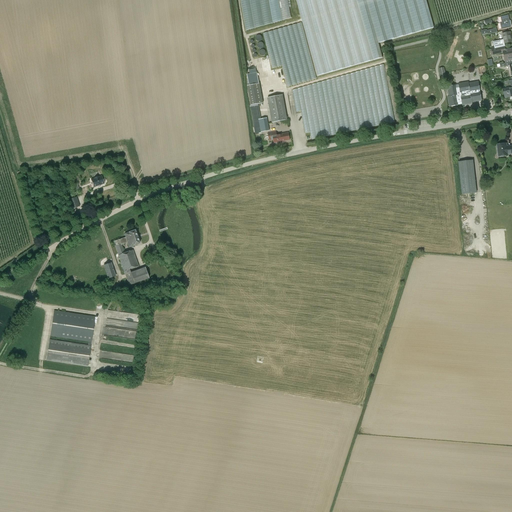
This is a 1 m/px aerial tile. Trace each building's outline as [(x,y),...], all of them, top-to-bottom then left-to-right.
[(288,0),(239,0),(246,29),(292,19),(288,0)] [(500,23),(501,29),(511,27),(508,15),(501,17),(502,22),(500,23)] [(267,91),(315,80),(303,23),(254,34),(267,91)] [(493,42),(494,47),(494,49),(504,47),(505,46),(504,43),(511,41),(511,40),(511,36),(511,37),(510,32),(502,34),(503,40),(493,42)] [(494,47),(491,48),(492,55),(504,53),(505,58),(509,57),(510,60),(511,59),(511,48),(505,50),(504,47),(494,49),(494,47)] [(511,61),(500,64),(500,67),(510,65),(511,76),(511,75),(511,61)] [(437,68),(439,79),(446,78),(444,67),(437,68)] [(247,75),(249,85),(259,83),(257,73),(255,74),(252,74),(250,74),(247,75)] [(511,87),(503,89),(505,98),(511,96),(511,79),(508,81),(509,84),(510,84),(511,87)] [(457,105),(462,104),(462,105),(472,104),(472,102),(481,101),(480,92),(479,90),(480,90),(478,81),(459,85),(459,87),(456,88),(455,85),(447,87),(448,96),(447,97),(449,107),(458,105),(457,105)] [(263,103),(259,83),(249,85),(247,85),(251,105),(263,103)] [(413,104),(412,94),(409,95),(408,92),(403,93),(404,105),(413,104)] [(272,123),(287,120),(282,95),(267,98),(272,123)] [(261,132),(269,131),(267,118),(259,120),(256,105),(250,106),(255,134),(261,133),(261,132)] [(268,133),(269,140),(274,140),(274,143),(285,141),(290,140),(288,133),(284,134),(277,135),(276,132),(268,133)] [(508,154),(511,153),(511,145),(506,146),(505,144),(497,145),(498,156),(508,155),(508,154)] [(462,195),(477,193),(473,160),(458,162),(462,195)] [(94,178),(91,179),(94,187),(97,186),(101,185),(104,183),(104,182),(105,181),(104,177),(102,177),(102,176),(98,177),(94,178)] [(76,197),(69,199),(72,209),(80,206),(76,197)] [(128,285),(149,279),(145,268),(132,272),(130,269),(138,266),(133,250),(124,253),(121,245),(128,243),(129,247),(139,244),(135,230),(124,234),(125,237),(113,241),(118,255),(123,271),(128,285)] [(116,276),(112,264),(111,263),(103,265),(108,279),(116,276)] [(54,311),(50,336),(88,342),(88,345),(50,339),(46,361),(88,367),(91,346),(90,346),(91,342),(95,317),(54,311)] [(103,326),(102,334),(108,335),(108,332),(110,333),(111,332),(112,332),(112,335),(115,335),(116,325),(117,325),(117,320),(104,318),(103,326)] [(133,336),(133,322),(122,322),(122,324),(118,324),(118,327),(123,327),(123,336),(133,336)] [(129,361),(130,355),(118,353),(117,353),(101,350),(99,357),(113,359),(114,355),(124,357),(124,360),(129,361)]
